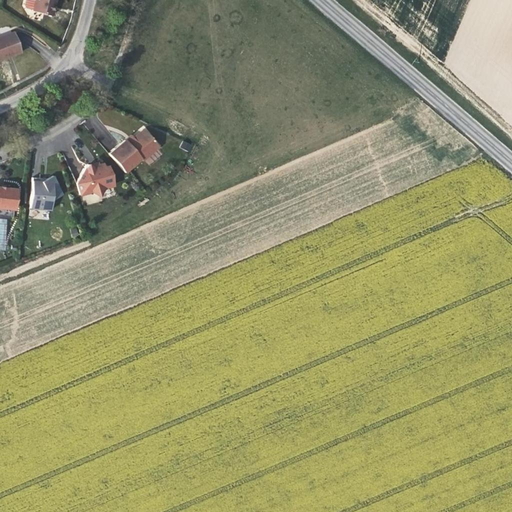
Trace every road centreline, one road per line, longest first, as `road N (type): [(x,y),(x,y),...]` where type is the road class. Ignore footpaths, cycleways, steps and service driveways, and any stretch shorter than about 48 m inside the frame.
road 1 (tertiary): [(323,0),(511,162)]
road 2 (track): [(511,129),(364,0)]
road 3 (residential): [(65,60),(106,81),(57,129),(0,153)]
